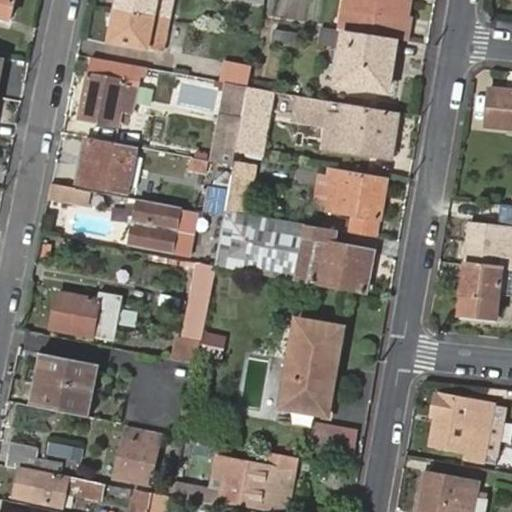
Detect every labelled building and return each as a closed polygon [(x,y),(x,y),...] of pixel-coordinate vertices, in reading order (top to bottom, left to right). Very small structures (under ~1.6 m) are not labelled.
[(0,0),(0,14),(12,17),(16,0),(0,0)] [(121,0),(119,10),(170,19),(173,0),(121,0)] [(349,0),(348,10),(408,21),(412,0),(349,0)] [(170,19),(119,10),(112,41),(150,49),(152,44),(166,46),(170,19)] [(303,46),(306,32),(277,27),(274,40),(303,46)] [(390,90),(398,40),(349,32),(346,32),(340,83),(390,90)] [(93,58),(81,118),(120,125),(129,84),(140,85),(144,68),(93,58)] [(249,80),(251,61),(224,59),(222,78),(249,80)] [(237,151),(249,86),(227,82),(213,162),(235,166),(237,151)] [(273,91),(249,86),(237,151),(261,155),(273,91)] [(511,90),(492,88),(488,125),(511,127),(511,90)] [(308,122),(312,98),(298,95),(294,119),(308,122)] [(326,125),(323,146),(392,157),(399,112),(312,98),(308,122),(326,125)] [(88,141),(79,185),(129,194),(137,151),(88,141)] [(206,173),(210,160),(192,154),(188,168),(206,173)] [(352,231),(377,236),(387,181),(336,172),(335,177),(331,176),(326,209),(355,214),(352,231)] [(53,183),(50,203),(74,207),(78,188),(53,183)] [(86,210),(90,190),(78,188),(74,207),(86,210)] [(141,204),(134,245),(190,255),(197,214),(141,204)] [(227,208),(217,267),(253,273),(255,262),(233,258),(235,250),(242,252),(246,234),(238,233),(240,222),(266,227),(268,215),(227,208)] [(255,262),(253,273),(315,285),(317,278),(309,278),(315,241),(318,225),(303,222),(268,215),(266,227),(240,222),(238,233),(246,234),(242,252),(235,250),(233,258),(255,262)] [(511,227),(473,222),(468,262),(504,266),(511,266),(511,227)] [(315,285),(366,295),(374,251),(315,241),(309,278),(317,278),(315,285)] [(504,266),(468,262),(464,296),(500,299),(504,266)] [(193,294),(211,298),(213,291),(214,281),(217,267),(200,263),(193,294)] [(61,292),(54,329),(106,339),(113,302),(61,292)] [(300,319),(289,388),(335,396),(338,378),(333,378),(334,368),(340,369),(346,327),(300,319)] [(213,333),(210,353),(224,355),(227,334),(213,333)] [(45,334),(32,409),(38,410),(51,335),(45,334)] [(98,344),(51,335),(38,410),(53,413),(86,420),(98,344)] [(180,337),(177,359),(200,363),(203,342),(180,337)] [(106,346),(98,344),(86,420),(87,420),(93,421),(106,346)] [(335,396),(289,388),(286,405),(332,414),(335,396)] [(438,416),(432,443),(474,451),(473,457),(484,460),(494,405),(438,394),(434,415),(438,416)] [(356,451),(358,427),(340,425),(339,449),(356,451)] [(47,453),(81,462),(85,444),(51,435),(47,453)] [(180,455),(185,438),(173,436),(170,452),(156,450),(157,444),(124,437),(116,477),(147,484),(147,490),(172,495),(180,455)] [(12,443),(9,457),(36,462),(39,449),(12,443)] [(296,459),(265,453),(263,466),(294,471),(296,459)] [(172,495),(172,497),(222,506),(222,501),(278,511),(286,511),(294,471),(230,460),(224,494),(212,492),(188,488),(194,457),(180,455),(172,495)] [(9,457),(7,465),(35,470),(36,462),(9,457)] [(218,458),(212,492),(224,494),(230,460),(218,458)] [(21,471),(15,499),(64,509),(70,480),(21,471)] [(475,511),(481,481),(428,471),(419,511),(475,511)] [(137,490),(133,511),(150,511),(152,501),(153,493),(137,490)]
